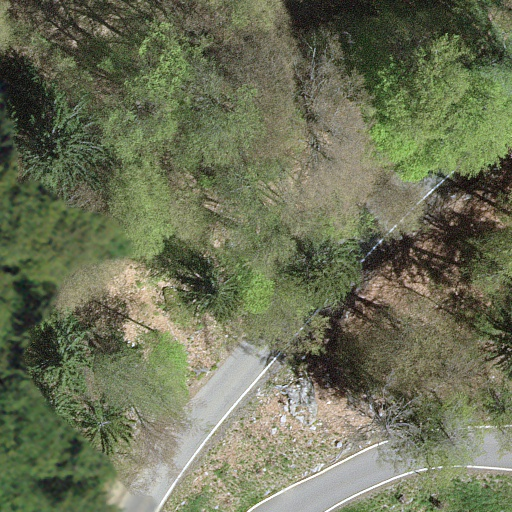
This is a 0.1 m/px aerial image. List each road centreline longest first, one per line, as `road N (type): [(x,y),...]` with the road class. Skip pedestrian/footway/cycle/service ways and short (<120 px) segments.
road 1 (unclassified): [(137,511),(204,407),(511,88)]
road 2 (residential): [(285,511),(398,458),(511,448)]
